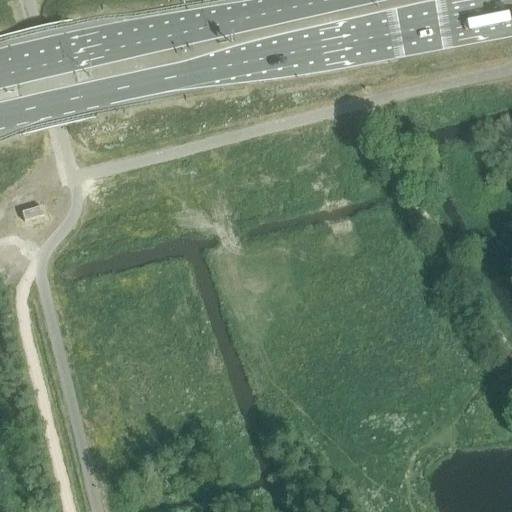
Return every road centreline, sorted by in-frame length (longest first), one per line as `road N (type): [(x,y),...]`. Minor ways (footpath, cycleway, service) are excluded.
road 1 (primary): [(0,116),(511,12)]
road 2 (primary): [(335,0),(0,76)]
road 3 (track): [(72,223),(116,232),(191,214),(219,220),(288,373)]
road 4 (track): [(288,373),(374,511)]
